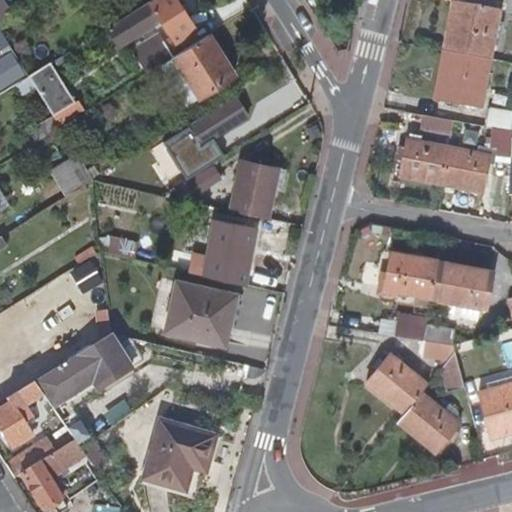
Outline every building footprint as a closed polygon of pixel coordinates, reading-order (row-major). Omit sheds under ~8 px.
[(192,32),(171,0),(152,0),(121,20),(130,36),(157,19),(173,44),(192,32)] [(490,60),(498,12),(476,8),(477,3),(468,2),(467,6),(451,4),(443,52),(490,60)] [(0,26),(10,21),(0,4),(0,26)] [(174,57),(161,65),(187,107),(233,77),(207,36),(174,57)] [(161,65),(174,57),(165,43),(151,51),(146,44),(132,52),(146,75),(161,65)] [(482,109),(490,60),(443,52),(435,102),(482,109)] [(49,66),(27,80),(43,105),(65,90),(49,66)] [(202,147),(248,117),(236,99),(190,128),(202,147)] [(505,132),(505,116),(482,112),(480,127),(490,129),(505,132)] [(450,138),(453,122),(424,117),(422,133),(450,138)] [(36,144),(59,130),(53,120),(30,135),(36,144)] [(202,147),(190,128),(176,137),(188,156),(202,147)] [(505,160),(505,132),(490,129),(487,148),(493,149),(491,157),(505,160)] [(441,187),(448,151),(405,143),(404,152),(398,150),(395,163),(402,164),(399,180),(441,187)] [(483,195),(489,158),(448,151),(441,187),(483,195)] [(91,181),(78,160),(54,174),(68,196),(85,185),(91,181)] [(237,184),(230,213),(267,222),(274,191),(279,192),(284,174),(278,171),(245,164),(240,185),(237,184)] [(207,189),(221,180),(213,167),(186,184),(187,184),(193,195),(194,197),(207,189)] [(187,184),(180,189),(187,199),(193,195),(187,184)] [(0,214),(9,209),(0,193),(0,214)] [(245,288),(258,234),(222,225),(213,262),(196,257),(193,268),(176,263),(174,271),(245,288)] [(74,261),(78,267),(96,256),(92,249),(74,261)] [(432,299),(438,263),(391,254),(388,271),(384,290),(398,293),(432,299)] [(487,272),(438,263),(432,299),(449,302),(447,313),(478,319),(480,308),(487,309),(492,277),(486,276),(487,272)] [(84,294),(100,284),(88,264),(72,274),(84,294)] [(384,290),(388,271),(380,269),(375,293),(397,298),(398,293),(384,290)] [(212,324),(219,294),(166,282),(154,332),(212,345),(217,325),(212,324)] [(108,337),(106,313),(97,315),(99,342),(108,337)] [(425,341),(428,325),(397,320),(394,337),(425,341)] [(120,347),(115,338),(108,337),(99,342),(39,379),(56,407),(97,383),(100,389),(133,370),(120,347)] [(146,362),(140,352),(150,346),(129,341),(120,347),(133,370),(146,362)] [(454,353),(451,346),(425,341),(422,357),(447,361),(454,353)] [(463,390),(454,353),(447,361),(439,371),(446,395),(463,390)] [(427,386),(388,355),(365,385),(403,415),(421,394),(427,386)] [(260,378),(262,376),(264,374),(264,373),(239,367),(237,377),(244,379),(243,380),(249,381),(250,381),(254,381),(257,380),(258,379),(260,378)] [(43,394),(35,381),(22,389),(30,402),(43,394)] [(511,433),(511,383),(478,393),(490,439),(511,433)] [(16,393),(7,399),(10,403),(0,409),(0,427),(13,448),(30,436),(16,412),(24,407),(16,393)] [(403,415),(397,423),(436,454),(448,439),(455,430),(459,425),(453,420),(457,414),(449,407),(444,413),(421,394),(403,415)] [(91,427),(81,409),(63,420),(73,438),(91,427)] [(461,423),(458,419),(457,414),(453,420),(459,425),(461,423)] [(210,465),(216,438),(161,425),(146,484),(189,495),(197,462),(210,465)] [(454,442),(460,434),(455,430),(448,439),(454,442)] [(110,464),(91,438),(78,446),(89,465),(95,475),(110,464)] [(78,446),(74,439),(53,452),(20,473),(37,501),(45,496),(52,505),(61,499),(62,500),(68,497),(62,487),(78,478),(75,473),(89,465),(78,446)] [(45,440),(5,464),(13,477),(20,473),(53,452),(45,440)]
